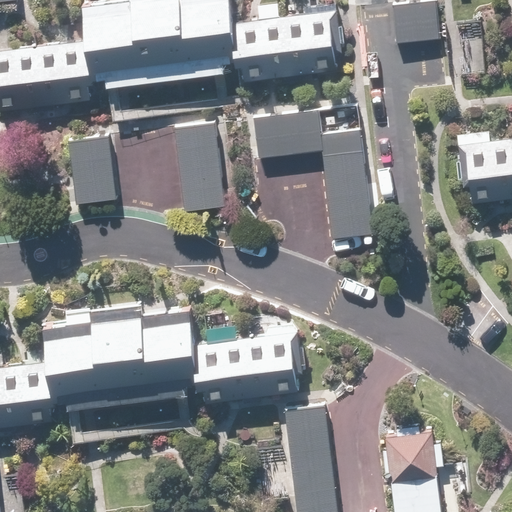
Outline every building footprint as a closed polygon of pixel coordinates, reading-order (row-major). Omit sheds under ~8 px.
[(0,60),(0,113),(88,101),(86,90),(240,70),(243,90),(346,76),(337,10),(242,22),(244,40),(231,42),(225,0),(122,0),(123,4),(75,10),(81,50),(0,60)] [(429,0),(394,3),(398,45),(440,41),(436,0),(429,0)] [(255,117),(260,156),(317,149),(328,240),(369,235),(357,129),(318,134),(315,110),(255,117)] [(177,129),(186,212),(225,208),(216,124),(177,129)] [(69,139),(74,201),(115,198),(111,136),(69,139)] [(511,145),(465,151),(472,204),(511,198),(511,145)] [(0,375),(0,427),(48,421),(47,410),(200,389),(203,409),(306,396),(297,329),(202,342),(205,360),(192,362),(184,309),(141,315),(139,303),(81,311),(83,323),(36,330),(41,370),(0,375)] [(333,511),(319,405),(280,410),(293,511),(333,511)] [(440,511),(429,430),(382,436),(391,511),(440,511)]
